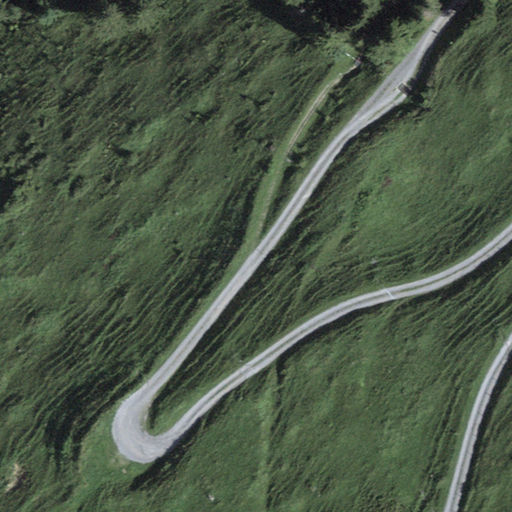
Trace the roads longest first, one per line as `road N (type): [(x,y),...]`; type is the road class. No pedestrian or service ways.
road 1 (track): [(251,260),(128,408),(121,428),(129,446),(147,452),(294,336),(364,300),(437,283),(511,227)]
road 2 (track): [(511,336),(490,367),(442,511)]
road 3 (track): [(459,0),(349,130)]
road 4 (track): [(349,130),(251,260)]
